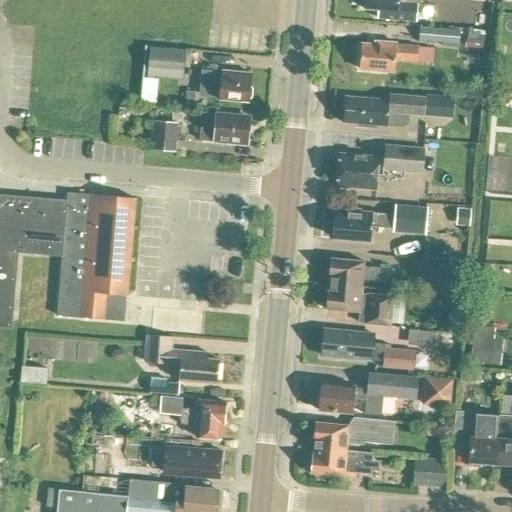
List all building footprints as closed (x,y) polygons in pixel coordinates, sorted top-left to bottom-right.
[(418,0),(365,0),(364,9),(378,10),(377,20),(416,23),(418,0)] [(418,41),(443,43),(443,30),(419,29),(418,41)] [(482,49),(483,41),(466,39),(465,47),(482,49)] [(395,61),(417,63),(418,47),(396,45),(396,44),(374,42),(374,45),(361,44),(359,69),(394,72),(395,61)] [(61,89),(101,91),(103,62),(113,62),(114,49),(88,47),(87,61),(63,59),(61,89)] [(146,48),(144,72),(147,72),(147,78),(183,81),(186,51),(146,48)] [(219,97),(219,99),(249,102),(250,99),(252,97),(252,90),(251,88),(252,74),(221,71),(221,73),(205,72),(203,96),(219,97)] [(511,72),(503,71),(502,80),(511,81),(511,72)] [(108,135),(109,122),(99,121),(101,91),(61,89),(59,118),(83,120),(82,134),(108,135)] [(388,113),(424,116),(425,98),(389,95),(389,101),(345,97),(342,123),(358,124),(358,127),(376,128),(376,126),(387,127),(388,113)] [(231,141),(248,143),(250,118),(233,117),(233,115),(216,113),(216,114),(202,112),(199,140),(213,141),(213,142),(229,143),(231,141)] [(178,125),(154,122),(151,149),(175,151),(178,125)] [(383,170),(423,173),(425,149),(385,146),(383,159),(378,159),(378,158),(340,155),(337,186),(375,189),(377,175),(382,176),(383,170)] [(135,199),(67,193),(67,201),(67,209),(65,232),(63,257),(62,257),(57,316),(125,322),(135,199)] [(0,328),(12,329),(18,253),(62,257),(63,257),(65,232),(67,209),(67,201),(0,195),(0,328)] [(332,238),(370,241),(371,227),(394,228),(394,232),(426,234),(428,210),(396,207),(395,215),(360,212),(360,210),(348,209),(348,215),(334,214),(332,238)] [(457,208),(456,226),(469,227),(470,209),(457,208)] [(328,284),(361,287),(362,280),(378,281),(379,269),(363,267),(363,262),(330,259),(328,284)] [(436,292),(460,294),(462,267),(439,264),(436,292)] [(361,287),(328,284),(325,310),(359,313),(358,323),(389,326),(392,297),(360,294),(361,287)] [(449,333),(462,334),(463,322),(449,321),(449,333)] [(407,342),(437,342),(438,329),(408,328),(407,342)] [(382,367),(414,370),(415,352),(390,349),(390,345),(373,344),(373,334),(324,330),(321,356),(371,360),(382,361),(382,367)] [(179,380),(217,383),(219,360),(207,359),(208,353),(173,350),(174,338),(147,335),(145,362),(180,365),(179,380)] [(471,361),(491,364),(494,340),(474,337),(471,361)] [(21,366),(20,382),(46,384),(47,368),(21,366)] [(367,389),(355,388),(355,387),(320,384),(318,410),(352,413),(353,400),(365,401),(364,415),(382,417),(383,396),(416,399),(418,378),(368,374),(367,389)] [(423,404),(448,406),(451,381),(426,379),(423,404)] [(149,392),(177,395),(178,385),(166,384),(167,381),(150,380),(149,392)] [(223,425),(225,403),(199,400),(198,410),(181,409),(182,398),(160,396),(159,414),(181,416),(180,425),(196,426),(195,437),(220,439),(222,425),(223,425)] [(500,415),(497,465),(511,465),(511,439),(511,422),(511,408),(511,416),(500,415)] [(455,411),(453,440),(470,442),(469,463),(468,467),(482,468),(482,464),(497,465),(500,415),(487,414),(473,413),(455,411)] [(315,422),(313,448),(346,451),(347,443),(363,445),(363,442),(392,445),(394,422),(354,418),(348,425),(315,422)] [(222,450),(164,445),(162,475),(220,480),(222,450)] [(346,451),(313,448),(310,474),(344,477),(344,471),(370,474),(372,454),(346,452),(346,451)] [(412,487),(445,489),(446,460),(414,459),(412,487)] [(218,511),(218,509),(216,509),(216,504),(220,505),(219,492),(217,492),(218,491),(129,483),(128,497),(59,490),(56,511),(218,511)]
